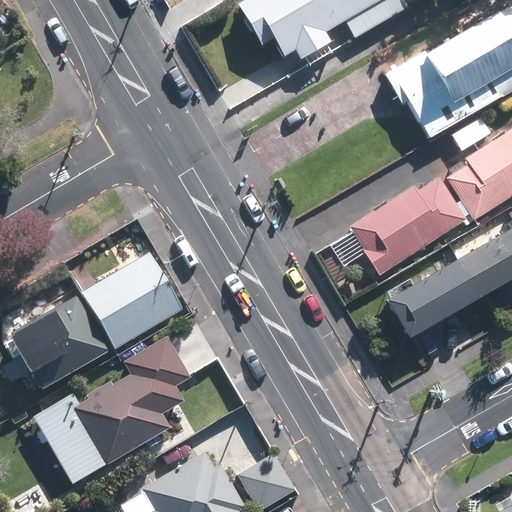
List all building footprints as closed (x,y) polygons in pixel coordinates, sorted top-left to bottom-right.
[(414,0),(246,0),(238,5),(262,45),(275,37),(286,55),(296,49),(302,59),(350,30),(354,36),(415,0),(414,0)] [(426,137),(511,86),(511,3),(510,0),(508,0),(382,73),(400,104),(405,101),(426,137)] [(462,152),(493,134),(482,117),(452,135),(462,152)] [(380,276),(465,221),(468,225),(511,196),(511,128),(465,159),(469,164),(447,178),(461,200),(457,203),(440,177),(418,191),(415,187),(351,228),(365,250),(363,251),(380,276)] [(511,228),(388,301),(411,341),(511,282),(511,228)] [(149,251),(81,290),(114,348),(182,308),(149,251)] [(76,295),(9,335),(32,373),(26,377),(33,389),(39,385),(41,389),(108,349),(76,295)] [(88,400),(80,404),(74,392),(33,415),(73,483),(171,427),(163,412),(183,401),(173,384),(188,375),(167,338),(125,362),(132,373),(114,383),(111,379),(85,395),(88,400)] [(239,511),(238,509),(243,506),(219,464),(214,467),(205,452),(159,478),(161,481),(120,504),(124,511),(239,511)] [(273,456),(239,475),(259,510),(293,491),(273,456)]
